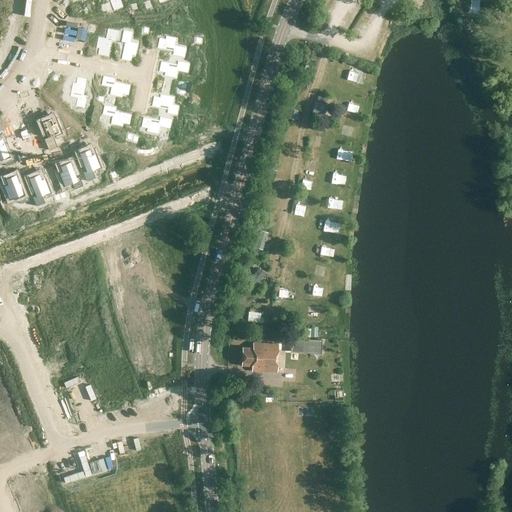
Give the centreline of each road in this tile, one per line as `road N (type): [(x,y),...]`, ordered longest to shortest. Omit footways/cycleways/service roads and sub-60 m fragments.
road 1 (secondary): [(205,423),(205,315),(276,47),(296,0)]
road 2 (residential): [(205,423),(137,427),(57,446)]
